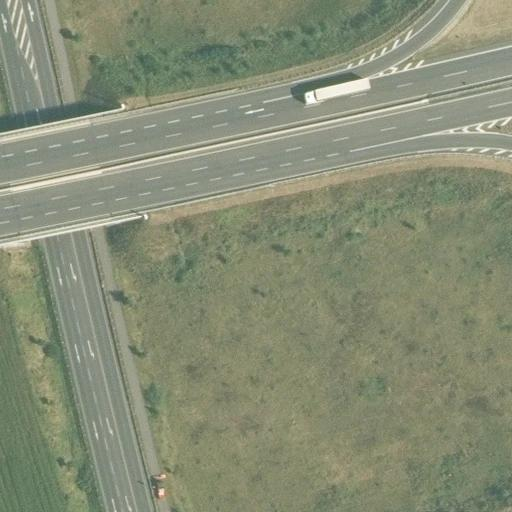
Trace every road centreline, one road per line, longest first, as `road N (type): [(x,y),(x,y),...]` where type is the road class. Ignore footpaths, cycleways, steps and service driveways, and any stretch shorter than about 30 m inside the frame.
road 1 (primary): [(127,511),(11,0)]
road 2 (trunk): [(0,219),(306,153)]
road 3 (trunk): [(511,63),(248,123)]
road 4 (trunk): [(248,123),(0,172)]
road 5 (trunk): [(460,0),(405,55),(248,123)]
road 6 (motorway): [(306,153),(511,105)]
road 7 (trunk): [(306,153),(511,147)]
